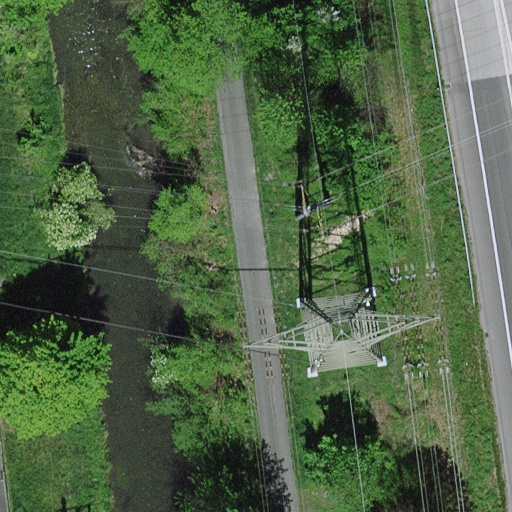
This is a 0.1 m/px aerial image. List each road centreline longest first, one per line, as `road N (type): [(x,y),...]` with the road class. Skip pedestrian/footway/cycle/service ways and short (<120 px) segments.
road 1 (track): [(286,511),(217,0)]
road 2 (motorway): [(473,0),(511,232)]
